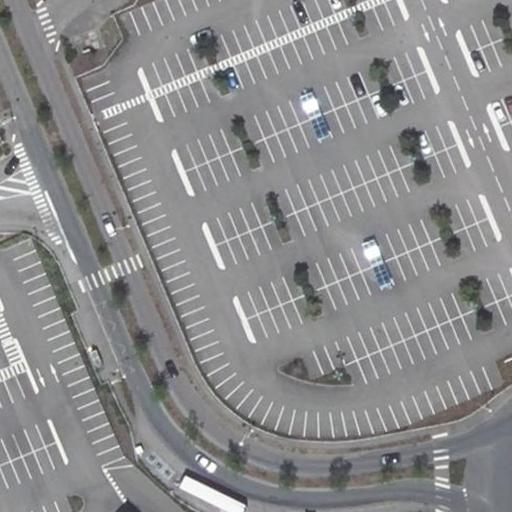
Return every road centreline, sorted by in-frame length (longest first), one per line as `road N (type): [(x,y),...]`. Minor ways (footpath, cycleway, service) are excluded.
road 1 (unclassified): [(511,436),(438,453),(295,466),(241,447),(197,411),(171,371),(14,0)]
road 2 (unclassified): [(0,60),(151,404),(174,434),(226,477),(284,498),(440,493),(473,511)]
